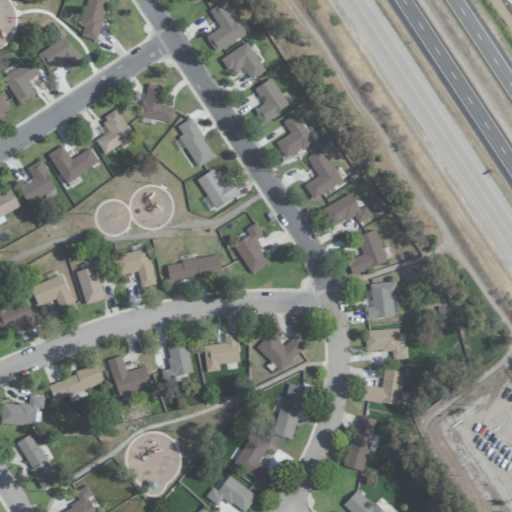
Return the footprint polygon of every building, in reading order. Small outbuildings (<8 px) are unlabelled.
[(84,0),(77,26),(82,27),(79,36),(93,41),(105,0),(84,0)] [(242,34),(222,1),(207,10),(217,28),(202,38),(211,53),(242,34)] [(62,62),(67,71),(80,63),(63,36),(35,54),(46,72),(62,62)] [(263,70),(244,42),(218,60),(227,73),(239,65),(249,80),(263,70)] [(25,82),(38,73),(29,59),(0,77),(17,104),(33,94),(25,82)] [(260,123),(287,106),(269,78),(252,89),(262,103),(251,110),(260,123)] [(173,108),(158,105),(161,87),(145,84),(138,116),(170,122),(173,108)] [(0,117),(9,113),(0,94),(0,93),(0,117)] [(103,155),(131,137),(114,109),(99,118),(107,131),(93,140),(103,155)] [(310,144),(296,113),(281,120),(288,135),(273,142),(281,158),(310,144)] [(211,158),(191,117),(175,125),(180,135),(178,136),(193,167),(211,158)] [(67,189),(80,181),(76,174),(96,162),(87,148),(69,159),(60,145),(46,154),(67,189)] [(311,199),(340,181),(319,148),(304,158),(316,176),(302,185),(311,199)] [(24,168),(30,179),(16,187),(26,205),(54,189),(38,160),(24,168)] [(238,194),(229,180),(221,185),(211,169),(194,180),(204,196),(201,199),(209,212),(238,194)] [(0,222),(4,221),(1,214),(17,208),(9,190),(0,193),(0,222)] [(356,223),(369,216),(363,206),(357,209),(348,193),(319,209),(330,228),(352,215),(356,223)] [(267,263),(253,240),(259,236),(252,224),(243,229),(247,235),(231,244),(249,274),(267,263)] [(350,274),(385,262),(373,230),(354,237),(361,255),(345,260),(350,274)] [(153,284),(144,248),(110,257),(115,276),(135,271),(139,287),(153,284)] [(219,274),(217,255),(165,263),(167,282),(219,274)] [(74,271),(83,305),(103,299),(93,266),(74,271)] [(28,287),(35,306),(54,299),(58,310),(72,305),(60,275),(28,287)] [(368,283),(369,307),(362,307),(363,319),(391,317),(390,294),(395,294),(394,281),(368,283)] [(0,330),(18,322),(21,331),(33,326),(21,296),(0,304),(0,330)] [(405,346),(397,347),(396,328),(362,330),(364,351),(390,350),(390,360),(405,359),(405,346)] [(201,345),(203,372),(217,371),(217,363),(237,362),(235,333),(222,333),(222,343),(201,345)] [(304,344),(294,334),(282,346),(268,333),(254,348),(279,371),(304,344)] [(189,377),(186,341),(165,342),(167,370),(161,370),(161,379),(189,377)] [(104,360),(114,396),(149,386),(143,366),(124,371),(120,355),(104,360)] [(101,383),(95,365),(45,383),(52,400),(101,383)] [(379,387),(362,385),(360,400),(396,406),(401,371),(382,369),(379,387)] [(300,386),(282,383),(274,435),(291,438),(300,386)] [(0,402),(0,406),(0,423),(32,427),(34,408),(41,408),(42,397),(27,395),(26,405),(0,402)] [(362,471),(375,420),(356,415),(343,467),(362,471)] [(51,457),(38,437),(32,440),(28,434),(14,443),(42,487),(57,478),(46,461),(51,457)] [(256,462),(261,454),(251,449),(239,469),(262,482),(269,470),(256,462)] [(240,511),(242,511),(254,496),(227,475),(215,491),(210,487),(203,496),(215,505),(221,497),(240,511)] [(77,501),(58,511),(93,511),(85,498),(91,495),(85,485),(72,492),(77,501)] [(341,504),(349,511),(379,511),(355,489),(341,504)]
